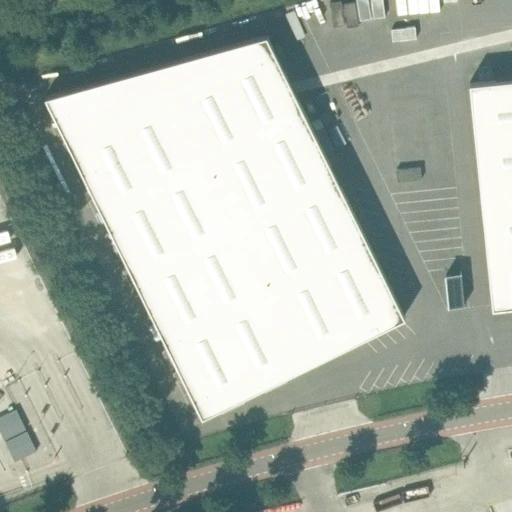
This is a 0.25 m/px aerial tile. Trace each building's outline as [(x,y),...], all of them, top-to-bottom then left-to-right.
[(45,94),(202,414),(405,315),(267,33),(45,94)] [(511,76),(470,81),(493,306),(511,303),(511,76)] [(444,305),(464,304),(462,271),(443,272),(444,305)] [(16,408),(0,415),(0,430),(4,439),(26,428),(16,408)] [(27,430),(5,441),(15,461),(37,450),(27,430)]
